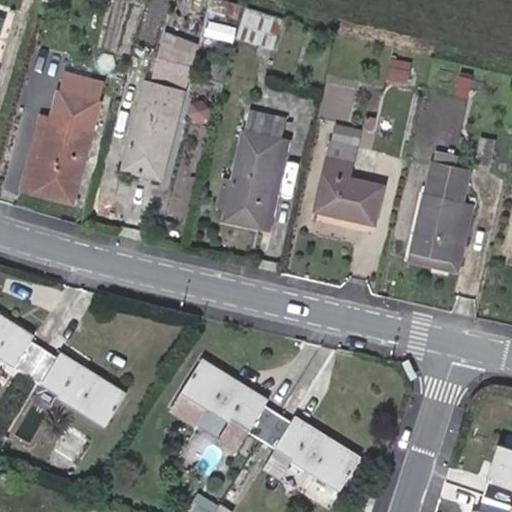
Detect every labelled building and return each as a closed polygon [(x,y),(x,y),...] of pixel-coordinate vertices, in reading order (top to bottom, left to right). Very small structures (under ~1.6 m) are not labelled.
[(275,51),(285,18),(243,6),(235,39),(275,51)] [(195,43),(167,35),(154,83),(148,82),(126,167),(161,177),(178,111),(177,110),(195,43)] [(409,69),(390,65),(387,80),(405,84),(409,69)] [(62,122),(58,121),(39,190),(73,200),(92,131),(90,130),(97,107),(68,99),(62,122)] [(264,226),(283,137),(288,117),(250,109),(233,183),(227,210),(225,217),(264,226)] [(24,186),(39,190),(58,121),(43,117),(24,186)] [(336,126),(317,209),(375,222),(383,185),(350,177),(360,132),(336,126)] [(291,139),(283,137),(264,226),(272,227),(291,139)] [(481,138),(477,164),(492,166),(496,140),(481,138)] [(426,189),(412,249),(451,258),(464,199),(472,167),(455,163),(458,152),(439,147),(429,190),(426,189)] [(227,210),(233,183),(223,181),(217,207),(227,210)] [(474,201),(464,199),(451,258),(412,249),(410,260),(457,269),(474,201)] [(185,210),(149,200),(143,223),(179,232),(185,210)] [(0,355),(28,373),(44,347),(32,340),(36,333),(0,310),(0,355)] [(122,325),(116,332),(117,339),(125,342),(131,336),(130,328),(122,325)] [(58,356),(44,347),(28,373),(107,423),(127,391),(62,350),(58,356)] [(270,397),(205,358),(184,389),(205,402),(231,418),(219,437),(238,449),(250,430),(262,438),(279,411),(267,403),(270,397)] [(205,402),(184,389),(172,409),(192,422),(205,402)] [(293,420),(279,411),(262,438),(341,487),(361,455),(297,414),(293,420)] [(77,442),(71,439),(64,450),(71,454),(77,442)] [(511,446),(500,443),(490,477),(487,476),(483,492),(511,501),(511,446)] [(13,478),(0,472),(0,484),(11,488),(13,478)] [(112,491),(102,484),(97,490),(108,498),(112,491)] [(511,511),(511,501),(483,492),(478,507),(479,508),(478,511),(511,511)] [(214,511),(216,510),(205,503),(199,511),(214,511)]
